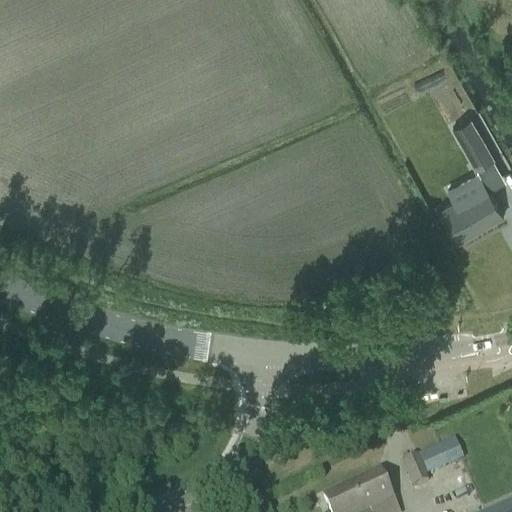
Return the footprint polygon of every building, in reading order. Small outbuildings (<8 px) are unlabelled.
[(470,118),(453,128),(476,170),(494,160),(470,118)] [(447,143),(436,149),(431,141),(409,153),(430,187),(462,168),(447,143)] [(454,202),(441,210),(458,241),(504,216),(486,184),(485,185),(454,202)] [(429,482),(435,497),(469,481),(458,457),(424,472),(417,456),(403,463),(414,489),(429,482)] [(366,511),(370,510),(370,511),(397,511),(380,473),(324,499),(329,511),(366,511)] [(511,511),(511,503),(493,511),(511,511)]
